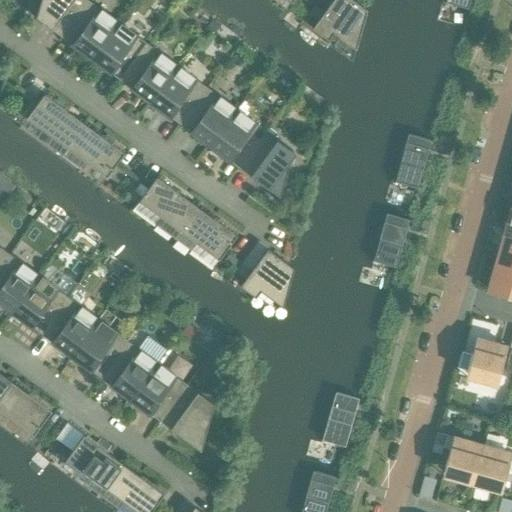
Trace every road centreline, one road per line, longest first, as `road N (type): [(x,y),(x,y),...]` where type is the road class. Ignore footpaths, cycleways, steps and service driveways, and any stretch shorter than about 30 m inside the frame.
road 1 (residential): [(0,35),(266,222)]
road 2 (residential): [(0,355),(196,493)]
road 3 (residential): [(455,297),(397,507)]
road 4 (residential): [(511,99),(455,297)]
